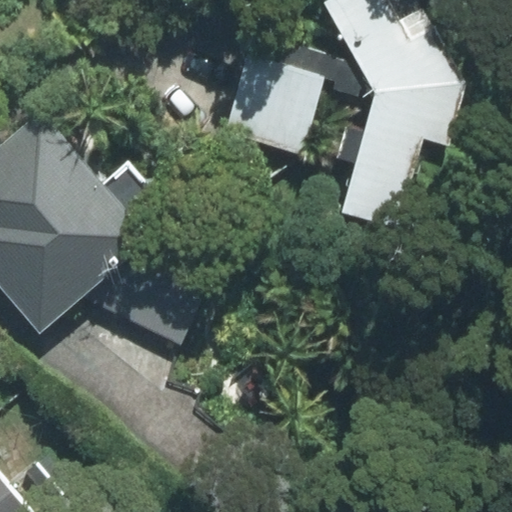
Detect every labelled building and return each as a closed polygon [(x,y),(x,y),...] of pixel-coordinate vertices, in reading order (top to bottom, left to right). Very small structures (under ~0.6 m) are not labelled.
[(340,0),(388,85),(354,200),(404,215),(430,125),(455,133),(472,72),(443,19),(419,33),(400,0),(340,0)] [(330,72),(253,52),(232,129),(309,149),(330,72)] [(215,268),(145,235),(149,231),(48,115),(0,155),(0,262),(48,318),(122,255),(102,296),(184,335),(215,268)] [(211,353),(184,345),(176,375),(202,383),(211,353)] [(31,511),(0,475),(0,511),(31,511)]
